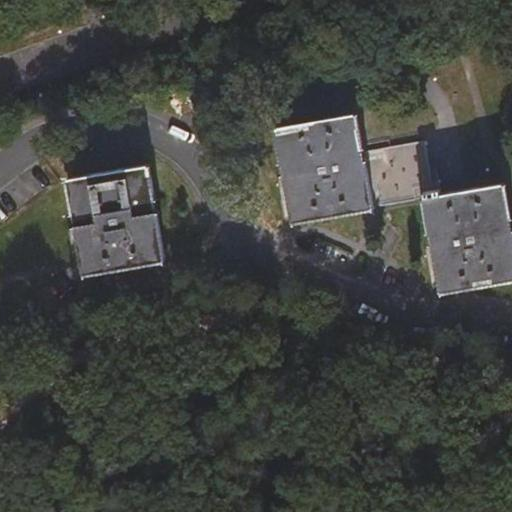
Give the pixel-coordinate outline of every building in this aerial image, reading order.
[(191,90),(170,99),(177,116),(198,107),(191,90)] [(374,205),(365,149),(359,113),(278,126),(294,220),(374,205)] [(425,192),(435,190),(426,139),(365,149),(374,205),(426,197),(425,192)] [(165,259),(148,165),(68,178),(85,273),(165,259)] [(442,194),(426,197),(442,291),(511,278),(511,217),(506,182),(442,194)]
